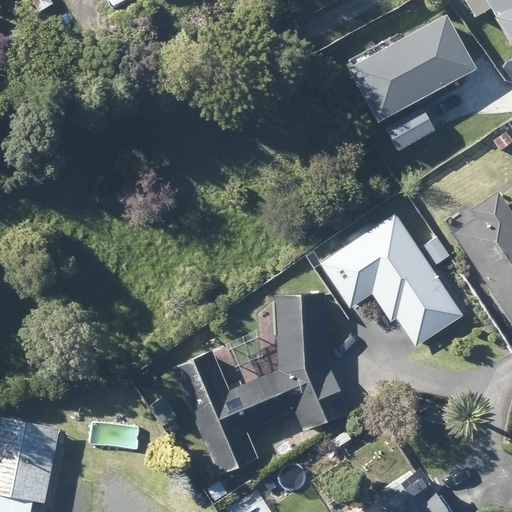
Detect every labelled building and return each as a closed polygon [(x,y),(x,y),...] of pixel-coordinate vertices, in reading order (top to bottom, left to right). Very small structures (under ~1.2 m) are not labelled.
[(511,0),(467,0),(478,18),(493,9),(511,40),(511,0)] [(474,71),(446,20),(350,73),(383,134),(388,132),(399,151),(435,132),(418,102),(474,71)] [(511,208),(501,192),(476,208),(474,210),(478,217),(455,232),(511,319),(511,208)] [(328,361),(328,351),(325,292),(279,294),(282,370),(232,390),(215,351),(174,368),(220,474),(260,457),(248,430),(285,414),(296,409),(299,417),(305,429),(349,411),(328,361)] [(56,456),(58,446),(62,426),(4,414),(0,433),(0,511),(44,511),(46,507),(47,501),(50,487),(52,475),(53,471),(55,463),(56,456)] [(445,511),(421,472),(379,498),(387,511),(445,511)] [(234,498),(221,479),(204,491),(217,509),(234,498)]
